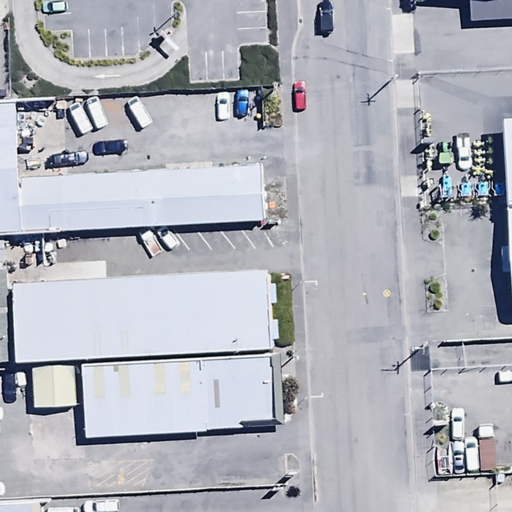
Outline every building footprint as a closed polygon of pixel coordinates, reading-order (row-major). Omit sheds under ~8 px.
[(505,178),(511,177),(511,114),(502,115),(505,178)] [(24,116),(0,116),(0,230),(28,229),(26,178),(24,116)] [(26,178),(28,229),(262,221),(260,170),(26,178)] [(7,270),(0,270),(0,361),(9,361),(7,270)] [(279,273),(21,282),(24,365),(85,363),(88,436),(285,429),(279,273)] [(71,364),(30,366),(31,407),(73,405),(71,364)] [(50,511),(49,496),(0,497),(0,511),(50,511)]
